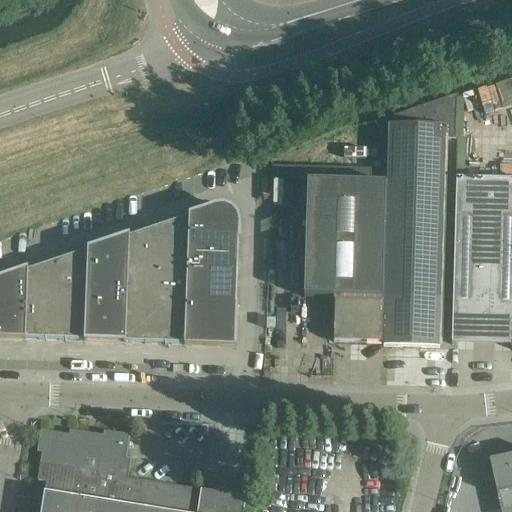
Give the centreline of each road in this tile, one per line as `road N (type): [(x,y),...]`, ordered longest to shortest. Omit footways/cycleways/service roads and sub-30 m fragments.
road 1 (unclassified): [(18,396),(450,411)]
road 2 (unclassified): [(0,114),(183,53),(237,24)]
road 3 (tertiary): [(237,24),(278,28),(366,0)]
